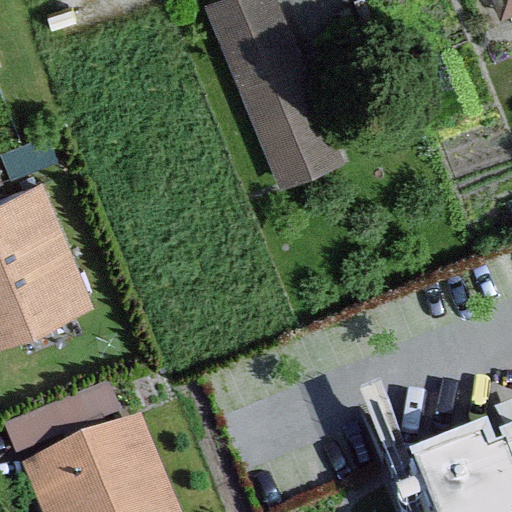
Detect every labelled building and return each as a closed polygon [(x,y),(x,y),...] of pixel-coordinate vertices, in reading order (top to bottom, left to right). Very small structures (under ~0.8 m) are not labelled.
[(273,0),(217,0),(205,5),(282,187),(341,162),(273,0)] [(43,181),(0,198),(0,342),(96,305),(43,181)] [(55,402),(7,423),(18,447),(66,426),(55,402)] [(490,411),(405,445),(431,511),(511,511),(511,419),(496,426),(490,411)] [(178,511),(141,425),(23,473),(39,511),(178,511)]
